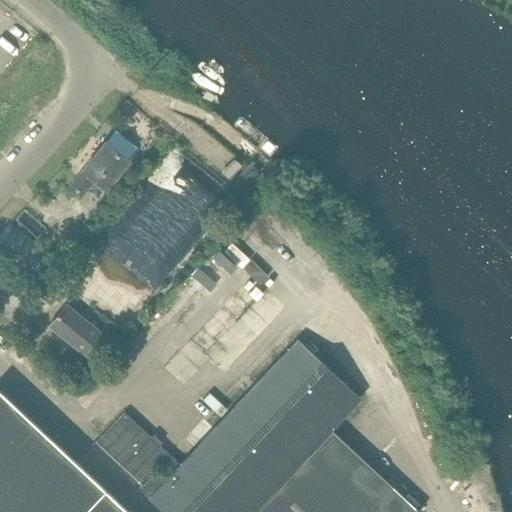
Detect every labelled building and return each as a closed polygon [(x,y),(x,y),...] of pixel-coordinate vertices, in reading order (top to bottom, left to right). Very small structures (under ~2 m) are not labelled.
[(83,170),(70,186),(81,195),(94,179),(105,188),(127,160),(128,159),(127,158),(137,147),(115,129),(106,141),(105,141),(104,142),(82,170),(83,170)] [(11,224),(2,235),(0,237),(0,250),(38,280),(55,258),(11,224)] [(248,290),(105,442),(179,511),(250,511),(330,427),(360,396),(248,290)] [(49,324),(88,356),(104,335),(65,304),(49,324)] [(129,511),(0,390),(0,511),(129,511)] [(357,445),(376,463),(393,446),(354,409),(345,418),(364,437),(357,445)] [(330,427),(250,511),(416,511),(418,510),(330,427)]
